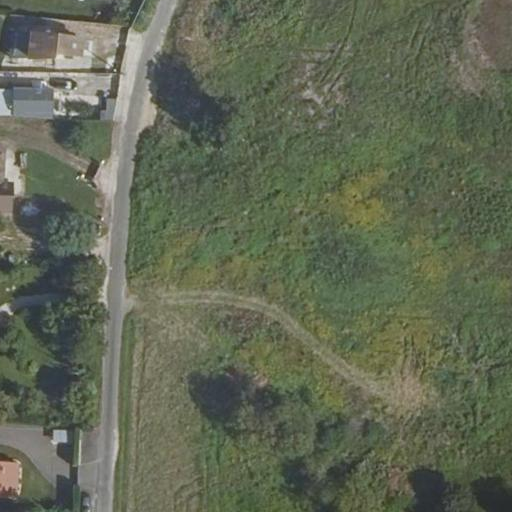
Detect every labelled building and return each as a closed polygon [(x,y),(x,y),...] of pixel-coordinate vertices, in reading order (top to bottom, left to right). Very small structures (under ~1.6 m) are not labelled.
[(85,44),(38,39),(35,64),(60,64),(60,59),(84,61),(85,44)] [(59,96),(3,95),(3,123),(59,124),(59,96)] [(230,120),(201,133),(211,154),(240,141),(230,120)] [(16,203),(15,220),(53,222),(54,206),(16,203)] [(0,500),(26,502),(28,467),(0,465),(0,500)]
